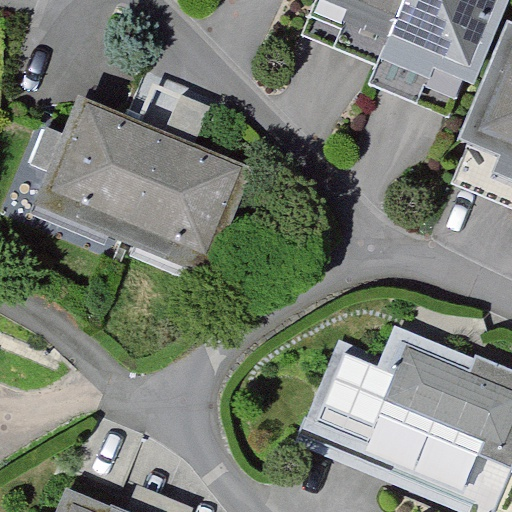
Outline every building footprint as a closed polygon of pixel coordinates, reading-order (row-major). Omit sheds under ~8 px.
[(324,0),(400,31),(390,56),(467,88),(502,0),(324,0)] [(511,42),(476,131),(511,146),(511,153),(506,167),(511,169),(511,42)] [(133,129),(88,111),(50,208),(210,270),(248,172),(195,151),(208,115),(147,92),(133,129)] [(382,372),(351,357),(316,433),(462,501),(490,442),(506,450),(511,437),(511,380),(402,329),(382,372)] [(107,511),(73,499),(68,511),(107,511)]
